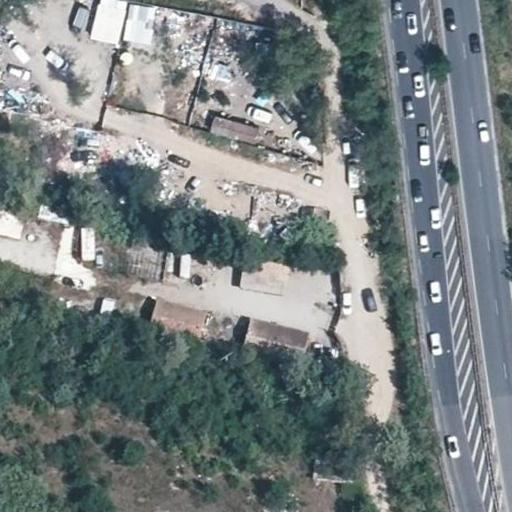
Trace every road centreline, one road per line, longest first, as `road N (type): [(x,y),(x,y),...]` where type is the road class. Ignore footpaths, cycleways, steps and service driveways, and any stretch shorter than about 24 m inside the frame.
road 1 (primary): [(402,0),(449,391),(479,511)]
road 2 (trunk): [(430,0),(475,511)]
road 3 (primary): [(511,417),(458,0)]
road 4 (unclassified): [(380,511),(336,103)]
road 5 (trunk): [(511,383),(478,0)]
